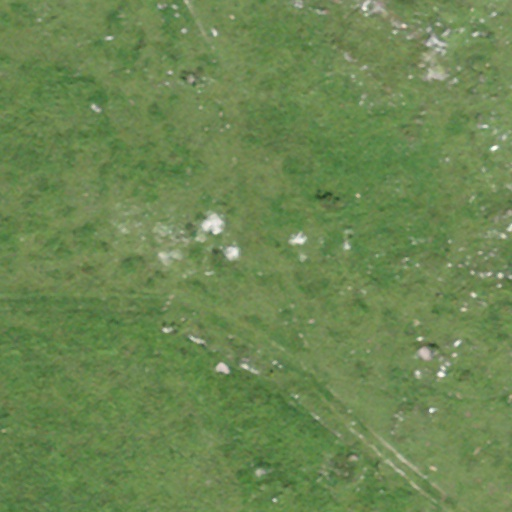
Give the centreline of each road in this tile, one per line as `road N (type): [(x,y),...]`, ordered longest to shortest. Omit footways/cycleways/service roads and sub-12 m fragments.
road 1 (track): [(178,0),(232,102),(267,249),(324,395),(457,511)]
road 2 (track): [(0,299),(192,309),(252,333),(324,395)]
